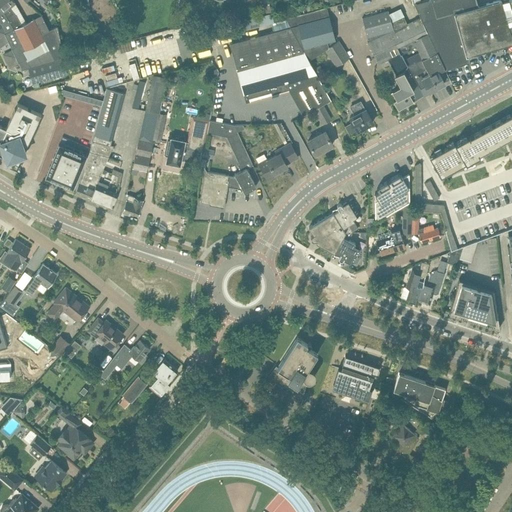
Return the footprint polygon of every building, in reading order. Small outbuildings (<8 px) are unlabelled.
[(0,0),(0,8),(2,11),(0,11),(0,21),(7,33),(5,34),(8,40),(12,48),(18,63),(22,70),(28,68),(54,61),(40,33),(33,18),(26,22),(14,1),(13,0),(0,0)] [(450,0),(424,0),(414,3),(421,17),(438,54),(445,68),(458,62),(460,63),(463,62),(463,59),(466,58),(466,56),(450,0)] [(450,0),(466,56),(489,49),(492,51),(498,49),(499,46),(511,42),(511,0),(497,0),(491,2),(478,5),(476,0),(450,0)] [(335,41),(327,7),(286,17),(290,26),(309,59),(325,48),(335,41)] [(368,37),(370,41),(369,42),(379,64),(391,59),(390,58),(401,53),(394,40),(390,32),(394,30),(392,20),(389,10),(362,18),(368,37)] [(90,12),(83,16),(88,27),(95,41),(103,36),(97,24),(90,12)] [(284,18),(274,20),(272,12),(248,17),(250,27),(274,21),(276,29),(286,27),(284,18)] [(437,70),(438,72),(445,68),(438,54),(421,17),(407,23),(404,15),(392,20),(394,30),(390,32),(394,40),(401,53),(417,46),(420,52),(404,60),(412,75),(416,73),(426,68),(429,74),(437,70)] [(49,29),(40,33),(54,61),(63,58),(65,57),(57,25),(55,26),(49,29)] [(309,59),(290,26),(230,43),(237,70),(246,102),(250,101),(249,98),(271,92),(272,96),(273,95),(272,92),(277,91),(277,94),(278,94),(278,93),(283,91),(288,89),(303,115),(331,99),(316,73),(317,73),(309,59)] [(325,48),(336,65),(349,57),(337,40),(335,41),(325,48)] [(12,48),(3,54),(9,67),(18,63),(12,48)] [(395,76),(401,87),(392,92),(396,99),(393,100),(398,108),(413,100),(409,92),(418,87),(412,75),(404,60),(401,53),(390,58),(391,59),(399,74),(395,76)] [(31,67),(28,68),(32,82),(32,83),(38,82),(52,78),(67,73),(63,60),(63,58),(54,61),(31,67)] [(437,70),(429,74),(420,79),(416,73),(412,75),(418,87),(420,89),(426,86),(429,91),(444,83),(438,72),(437,70)] [(158,115),(161,101),(165,85),(166,77),(152,75),(136,154),(150,156),(153,140),(158,115)] [(13,83),(2,86),(4,95),(15,92),(13,83)] [(84,171),(81,178),(79,182),(78,184),(74,193),(90,200),(111,209),(113,204),(115,199),(118,193),(106,189),(108,185),(98,181),(113,145),(110,144),(125,92),(106,88),(95,132),(86,160),(84,171)] [(62,94),(101,105),(103,100),(64,89),(62,94)] [(467,120),(428,141),(439,161),(478,140),(477,138),(511,118),(511,96),(467,120)] [(354,114),(350,117),(352,121),(356,130),(357,131),(373,122),(365,109),(360,100),(355,103),(355,104),(350,107),(354,114)] [(6,127),(0,124),(0,153),(2,155),(5,154),(13,158),(14,160),(18,163),(20,158),(20,155),(25,153),(23,147),(26,146),(39,119),(41,114),(18,102),(17,103),(18,103),(15,108),(6,127)] [(316,109),(323,124),(331,120),(323,104),(316,109)] [(153,140),(160,142),(166,116),(158,115),(153,140)] [(184,150),(177,149),(177,150),(169,148),(166,161),(183,164),(184,160),(200,163),(201,158),(203,158),(204,148),(203,148),(207,133),(209,119),(192,116),(184,150)] [(240,170),(234,173),(235,175),(233,175),(229,175),(227,184),(237,186),(240,184),(244,192),(256,186),(247,168),(253,165),(237,131),(234,125),(218,121),(211,120),(209,119),(207,133),(227,136),(240,163),(237,164),(240,170)] [(308,140),(315,153),(332,144),(325,131),(308,140)] [(59,143),(45,176),(73,188),(87,155),(59,143)] [(286,163),(298,157),(290,143),(284,146),(275,151),(277,154),(267,159),(264,153),(256,157),(268,179),(282,171),(281,169),(287,166),(286,163)] [(203,158),(214,160),(216,150),(204,148),(203,158)] [(147,170),(150,156),(136,154),(134,167),(147,170)] [(420,162),(414,165),(415,165),(415,169),(415,209),(441,211),(446,230),(445,230),(451,251),(452,250),(457,248),(451,229),(444,204),(421,202),(421,165),(421,164),(420,162)] [(123,172),(113,168),(112,173),(119,176),(117,182),(121,183),(123,172)] [(206,171),(201,202),(223,206),(227,184),(229,175),(206,171)] [(378,186),(378,187),(377,188),(379,191),(375,193),(378,199),(375,201),(375,218),(375,221),(409,201),(409,173),(403,177),(401,173),(400,174),(399,174),(390,179),(390,180),(387,181),(378,186)] [(430,180),(424,183),(434,200),(439,197),(430,180)] [(501,189),(483,198),(488,209),(506,200),(501,189)] [(137,217),(141,208),(142,205),(141,205),(143,199),(128,194),(121,212),(137,217)] [(340,211),(335,214),(334,215),(344,232),(353,231),(359,227),(353,218),(359,214),(350,199),(342,204),(341,204),(341,203),(340,203),(339,203),(338,203),(338,204),(337,204),(337,205),(337,206),(337,207),(340,211)] [(402,232),(410,233),(411,217),(412,205),(403,205),(402,226),(402,232)] [(334,215),(335,214),(333,211),(332,212),(309,227),(313,234),(312,235),(311,237),(311,239),(315,240),(317,239),(320,240),(318,243),(334,252),(336,249),(337,246),(344,232),(334,215)] [(411,217),(410,233),(417,233),(419,233),(421,241),(440,236),(437,226),(433,228),(432,224),(422,227),(418,228),(418,218),(418,217),(411,217)] [(392,236),(377,240),(381,253),(405,246),(402,237),(410,234),(410,233),(402,232),(402,226),(399,227),(391,230),(392,236)] [(349,239),(353,231),(344,232),(337,246),(336,249),(341,252),(339,256),(338,257),(339,258),(339,259),(340,260),(341,260),(342,260),(342,259),(343,259),(343,258),(355,265),(363,250),(354,245),(355,242),(349,239)] [(30,248),(15,239),(2,259),(16,269),(30,248)] [(469,244),(463,246),(459,258),(470,261),(473,251),(471,250),(473,243),(476,242),(476,241),(469,244)] [(451,253),(448,262),(456,265),(459,256),(451,253)] [(437,270),(430,274),(428,280),(424,279),(422,287),(418,298),(418,300),(429,304),(433,293),(436,294),(438,292),(441,283),(445,272),(444,272),(447,261),(441,259),(437,270)] [(43,263),(40,267),(33,276),(32,275),(23,289),(31,295),(41,282),(48,286),(57,273),(43,263)] [(406,287),(409,288),(406,299),(417,302),(418,300),(418,298),(422,287),(416,285),(421,271),(412,268),(406,287)] [(1,286),(9,291),(16,280),(9,275),(1,286)] [(386,278),(377,281),(380,287),(388,283),(386,278)] [(476,286),(476,284),(459,278),(449,313),(499,328),(498,316),(493,289),(482,285),(481,288),(476,286)] [(14,286),(2,304),(6,307),(5,309),(13,314),(19,306),(17,304),(15,302),(22,291),(14,286)] [(48,313),(52,316),(55,319),(63,309),(77,320),(89,306),(66,287),(59,295),(54,302),(56,303),(48,313)] [(96,336),(98,334),(106,341),(104,343),(111,348),(123,333),(106,319),(103,322),(98,318),(92,325),(88,330),(96,336)] [(27,333),(15,333),(16,357),(40,356),(39,338),(27,339),(27,333)] [(70,343),(61,336),(52,347),(61,355),(70,343)] [(297,384),(304,388),(302,392),(303,392),(307,380),(308,380),(309,380),(310,380),(311,380),(313,379),(313,378),(314,377),(314,376),(315,375),(315,374),(315,373),(315,372),(314,371),(313,370),(313,369),(312,369),(312,368),(310,368),(309,368),(308,368),(307,368),(317,353),(318,352),(306,345),(307,342),(297,336),(283,357),(278,366),(276,365),(265,379),(266,380),(266,379),(273,383),(272,384),(273,384),(275,381),(281,386),(282,387),(284,384),(292,389),(292,390),(293,390),(297,384)] [(123,347),(113,359),(124,367),(134,356),(139,360),(144,355),(150,347),(140,339),(137,343),(134,346),(134,345),(129,352),(123,347)] [(337,377),(333,387),(348,389),(348,390),(348,391),(349,391),(349,392),(349,393),(350,393),(351,394),(352,394),(352,395),(353,395),(354,395),(355,395),(356,395),(357,395),(358,394),(359,394),(360,393),(368,398),(371,388),(369,388),(373,375),(376,376),(379,365),(345,354),(341,368),(338,367),(335,377),(337,377)] [(158,375),(150,385),(161,395),(169,384),(167,382),(169,380),(178,370),(164,358),(153,371),(158,375)] [(0,375),(11,374),(10,361),(0,361),(0,375)] [(108,365),(103,372),(108,376),(113,370),(108,365)] [(435,420),(446,402),(449,403),(441,398),(445,387),(434,383),(438,377),(437,377),(433,383),(399,372),(393,391),(394,389),(404,392),(402,399),(435,420)] [(138,375),(123,394),(123,395),(131,401),(132,402),(147,383),(138,375)] [(12,396),(9,400),(16,406),(23,398),(12,396)] [(63,405),(56,413),(62,419),(68,413),(69,414),(71,411),(63,405)] [(373,416),(366,432),(372,436),(367,444),(411,471),(431,439),(387,412),(382,421),(373,416)] [(66,428),(57,438),(61,441),(58,444),(74,457),(80,449),(84,453),(88,448),(93,442),(90,440),(91,439),(76,427),(73,424),(71,426),(68,430),(66,428)] [(51,445),(44,438),(38,434),(30,444),(43,455),(51,445)] [(66,472),(51,460),(36,477),(41,481),(39,483),(44,487),(46,486),(51,490),(57,483),(58,484),(58,483),(62,479),(61,478),(66,472)] [(0,475),(14,488),(22,479),(4,463),(0,468),(0,475)] [(345,481),(335,497),(345,503),(355,488),(345,481)] [(33,511),(38,507),(30,501),(22,494),(18,498),(16,498),(12,499),(10,502),(9,505),(9,507),(9,508),(6,511),(33,511)] [(375,511),(381,504),(370,497),(360,511),(375,511)]
